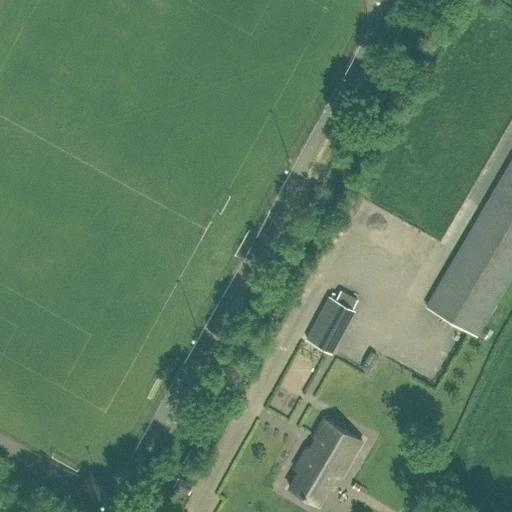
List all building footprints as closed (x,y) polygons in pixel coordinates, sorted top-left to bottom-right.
[(511,158),(426,306),(476,335),(511,274),(511,158)] [(376,238),(389,207),(377,202),(364,233),(376,238)] [(386,269),(415,281),(424,260),(409,253),(415,240),(416,240),(420,231),(405,224),(386,269)] [(329,351),(353,308),(330,296),(306,339),(329,351)] [(340,477),(362,439),(324,417),(313,436),(317,438),(311,449),(307,446),(294,468),(299,471),(289,487),(318,504),(335,475),(340,477)] [(193,484),(178,477),(173,486),(189,493),(193,484)]
